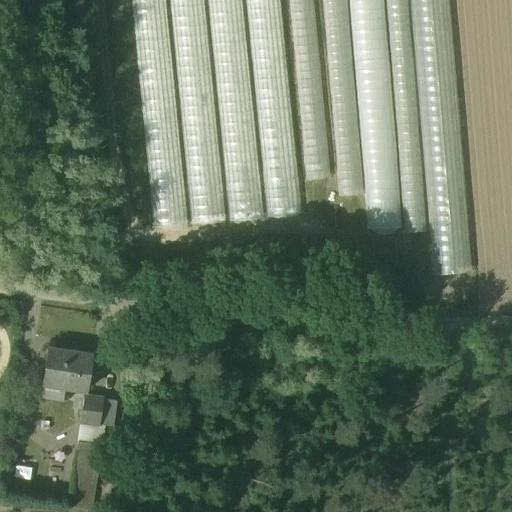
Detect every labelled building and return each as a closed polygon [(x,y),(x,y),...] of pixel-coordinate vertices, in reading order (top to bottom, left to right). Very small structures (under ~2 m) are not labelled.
[(143,117),(156,226),(224,218),(213,125),(182,129),(179,106),(161,108),(162,115),(143,117)] [(262,215),(259,137),(252,137),(250,108),(225,109),(230,217),(262,215)] [(268,213),(300,211),(295,128),(285,128),(285,119),(267,120),(268,138),(264,138),(266,156),(265,156),(268,213)] [(329,175),(328,150),(308,151),(309,176),(329,175)] [(342,193),(364,191),(361,167),(339,169),(342,193)] [(86,387),(91,346),(51,341),(44,398),(64,401),(66,384),(86,387)] [(70,503),(92,506),(106,420),(115,422),(119,391),(90,389),(70,503)]
